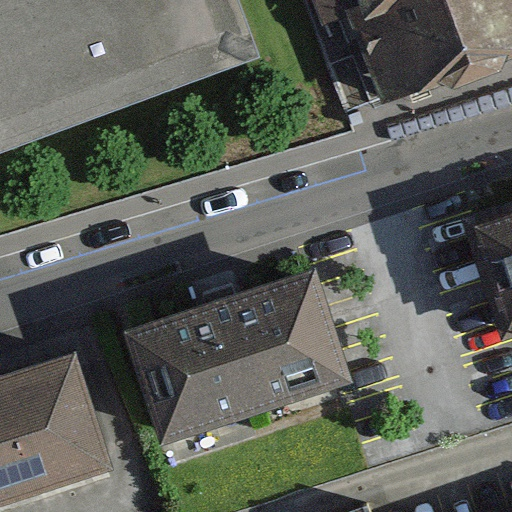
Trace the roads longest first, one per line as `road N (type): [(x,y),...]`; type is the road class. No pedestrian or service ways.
road 1 (residential): [(0,281),(511,120)]
road 2 (unknown): [(511,451),(309,511)]
